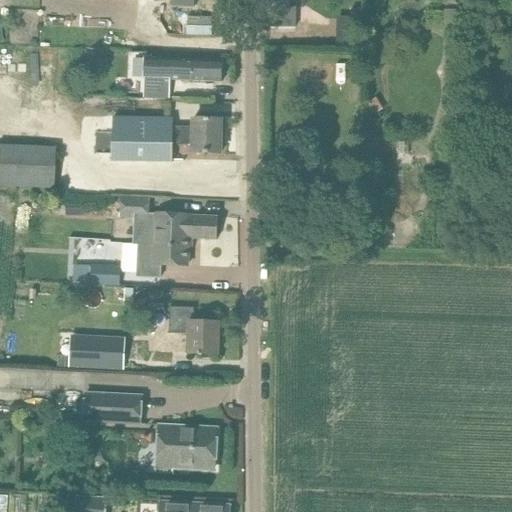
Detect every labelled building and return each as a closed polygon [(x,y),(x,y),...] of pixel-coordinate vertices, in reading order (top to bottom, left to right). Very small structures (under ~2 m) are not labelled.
[(351,8),(351,19),(363,19),(363,9),(351,8)] [(464,30),(464,11),(444,11),(444,30),(464,30)] [(172,82),(202,82),(222,83),(223,61),(203,60),(147,59),(146,101),(172,102),(172,82)] [(221,120),(201,119),(191,121),(191,129),(171,129),(171,120),(110,119),(109,163),(152,163),(172,163),(172,145),(192,145),(192,153),(220,154),(221,120)] [(0,187),(54,189),(55,151),(0,149),(0,187)] [(161,265),(168,265),(188,266),(189,239),(217,240),(218,217),(143,214),(144,200),(121,199),(120,217),(135,217),(133,245),(138,245),(137,277),(160,278),(161,265)] [(85,214),(84,201),(66,201),(67,214),(85,214)] [(95,268),(95,286),(115,286),(119,287),(119,269),(95,268)] [(194,308),(174,308),(168,307),(167,336),(188,336),(187,354),(199,354),(199,355),(202,355),(202,354),(218,355),(219,323),(194,322),(194,308)] [(71,338),(70,368),(120,370),(121,340),(71,338)] [(58,356),(57,367),(70,368),(71,356),(58,356)] [(84,421),(140,424),(142,396),(86,393),(84,421)] [(173,467),(180,467),(198,468),(198,464),(213,465),(213,469),(214,469),(216,431),(181,429),(181,427),(160,426),(158,458),(173,459),(173,467)] [(68,498),(66,511),(105,511),(107,500),(68,498)] [(230,511),(231,506),(211,505),(161,502),(160,511),(230,511)]
